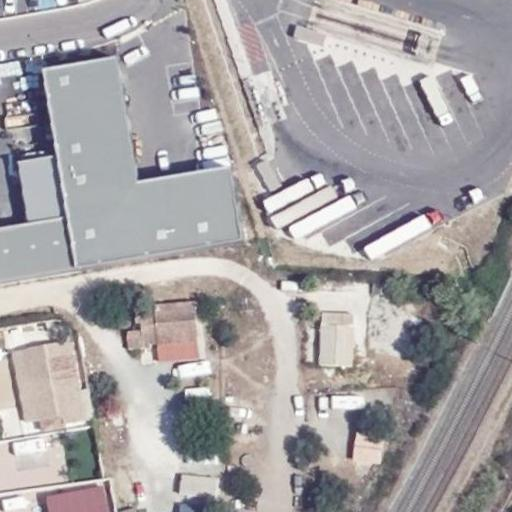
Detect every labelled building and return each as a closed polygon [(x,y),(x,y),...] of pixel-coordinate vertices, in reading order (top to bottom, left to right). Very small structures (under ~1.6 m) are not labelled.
[(72,219),(81,272),(246,244),(233,169),(140,184),(120,62),(48,74),(72,219)] [(0,284),(81,272),(72,219),(0,231),(0,284)] [(148,314),(128,315),(131,348),(151,347),(151,342),(206,340),(204,305),(147,308),(148,314)] [(317,311),(317,364),(353,363),(353,311),(317,311)] [(56,399),(54,378),(20,383),(19,377),(25,423),(63,418),(66,440),(86,437),(80,396),(56,399)] [(180,493),(218,493),(217,475),(180,475),(180,493)] [(51,511),(64,509),(62,491),(49,493),(51,511)] [(284,511),(285,509),(252,500),(248,511),(284,511)]
